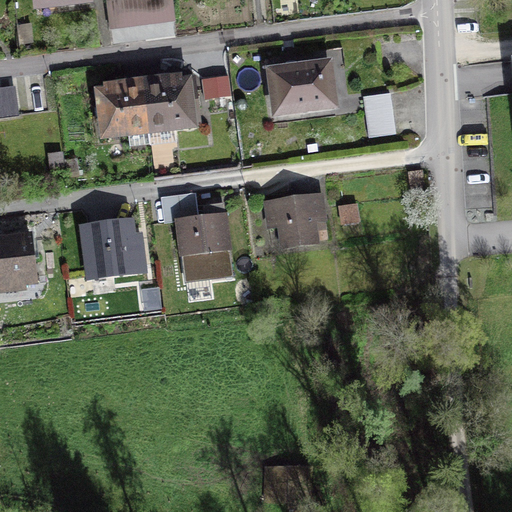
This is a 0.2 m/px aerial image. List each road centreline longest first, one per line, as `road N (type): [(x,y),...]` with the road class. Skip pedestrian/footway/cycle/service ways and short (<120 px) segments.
road 1 (residential): [(442,144),(0,207)]
road 2 (residential): [(0,64),(437,4)]
road 3 (residential): [(442,144),(468,511)]
road 4 (residential): [(437,4),(442,144)]
